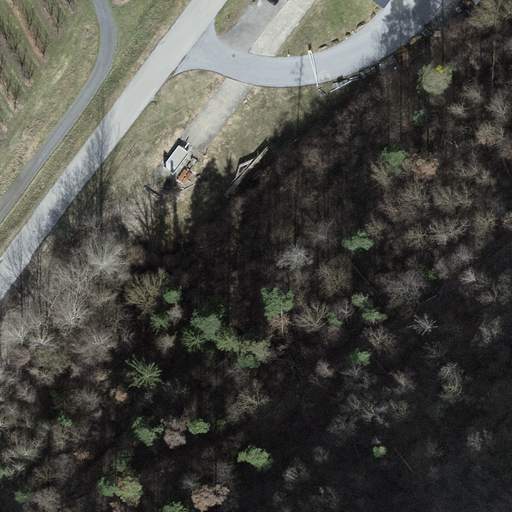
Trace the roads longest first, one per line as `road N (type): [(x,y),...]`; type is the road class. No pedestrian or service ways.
road 1 (unclassified): [(0,280),(208,0)]
road 2 (track): [(98,0),(101,61),(0,210)]
